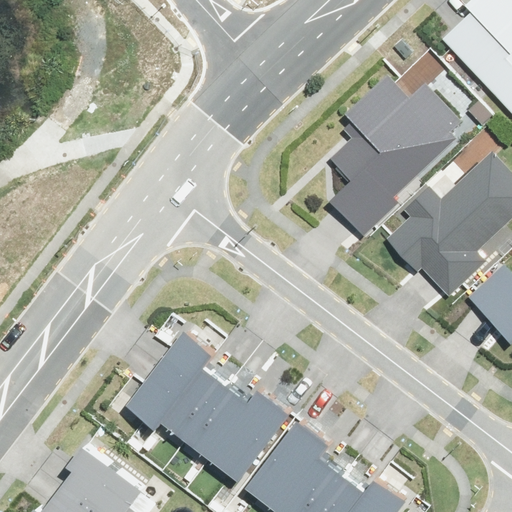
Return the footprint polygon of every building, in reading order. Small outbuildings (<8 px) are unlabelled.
[(467,6),(441,30),(511,104),(511,0),(461,0),(467,6)] [(328,201),(336,209),(361,237),(398,203),(394,199),(456,143),(449,135),(461,124),(421,80),(408,92),(390,72),(338,119),(357,139),(332,161),(350,181),(328,201)] [(511,175),(493,154),(443,198),(432,185),(402,211),(408,219),(386,238),(403,257),(418,273),(425,267),(449,293),(484,263),(475,253),(511,220),(511,175)] [(511,252),(471,289),(511,335),(511,252)] [(190,321),(133,399),(163,420),(168,414),(209,358),(220,343),(190,321)] [(209,358),(168,414),(192,432),(234,375),(209,358)] [(257,392),(234,375),(192,432),(215,449),(257,392)] [(257,392),(215,449),(247,472),(297,404),(265,381),(257,392)] [(251,479),(283,503),(325,447),(333,436),(302,412),(251,479)] [(148,482),(89,438),(74,458),(80,462),(65,483),(103,511),(136,511),(140,507),(133,502),(148,482)] [(294,511),(311,511),(348,464),(325,447),(283,503),(294,511)] [(311,511),(349,511),(372,482),(348,464),(311,511)] [(395,511),(413,490),(383,468),(372,482),(349,511),(395,511)] [(103,511),(65,483),(49,504),(43,499),(33,511),(103,511)]
